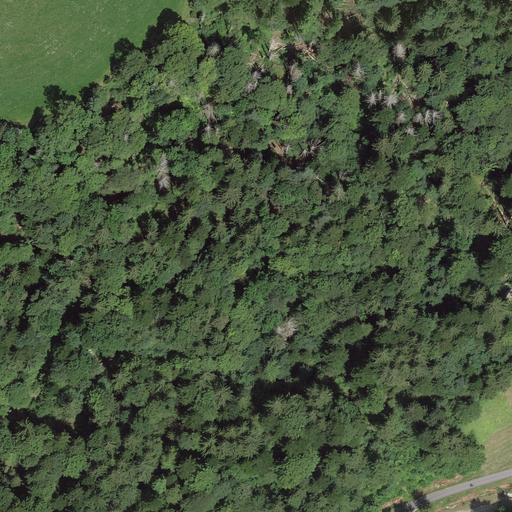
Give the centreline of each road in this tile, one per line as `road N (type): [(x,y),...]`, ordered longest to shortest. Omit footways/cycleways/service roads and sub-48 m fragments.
road 1 (track): [(416,0),(374,46),(374,81),(355,116),(360,185),(348,217),(310,231),(267,203),(227,213),(165,288),(66,301),(36,377),(0,390)]
road 2 (tertiary): [(511,473),(398,511)]
